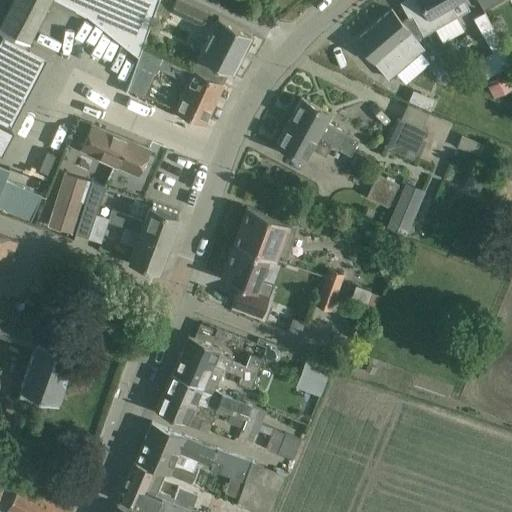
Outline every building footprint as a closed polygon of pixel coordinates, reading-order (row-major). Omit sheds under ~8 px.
[(0,153),(2,154),(53,56),(29,43),(51,0),(56,0),(85,15),(139,55),(158,0),(14,0),(1,26),(0,25),(0,153)] [(180,0),(158,0),(155,12),(166,17),(170,10),(200,25),(207,13),(180,0)] [(460,0),(419,0),(425,9),(414,15),(424,33),(458,14),(453,4),(460,0)] [(478,0),(485,12),(505,0),(478,0)] [(391,9),(355,40),(376,64),(389,79),(425,48),(415,36),(391,9)] [(502,43),(487,15),(476,21),(492,49),(502,43)] [(232,73),(252,34),(218,17),(192,70),(193,71),(193,70),(222,83),(228,71),(232,73)] [(82,52),(92,27),(82,23),(72,48),(82,52)] [(425,57),(411,70),(444,106),(458,94),(425,57)] [(485,89),(503,78),(494,64),(477,75),(485,89)] [(204,124),(223,84),(222,83),(193,70),(193,71),(175,110),(204,124)] [(141,101),(147,84),(134,79),(128,96),(141,101)] [(412,81),(395,108),(417,123),(435,96),(412,81)] [(288,122),(331,145),(350,155),(358,139),(327,123),(331,115),(301,98),(288,122)] [(426,130),(421,128),(397,117),(384,146),(413,159),(426,130)] [(150,148),(149,148),(92,122),(80,148),(138,174),(150,148)] [(331,145),(288,122),(276,144),(307,160),(313,149),(325,156),(331,145)] [(458,150),(455,160),(481,169),(484,159),(458,150)] [(388,204),(397,186),(398,184),(377,173),(366,196),(387,206),(388,204)] [(5,179),(0,191),(0,207),(31,220),(42,194),(5,179)] [(87,188),(63,181),(53,211),(77,219),(87,188)] [(88,238),(96,216),(105,186),(92,181),(78,225),(75,234),(88,238)] [(405,236),(424,192),(424,190),(404,182),(401,187),(394,207),(385,227),(405,236)] [(168,246),(176,225),(179,217),(149,206),(144,220),(112,209),(108,220),(108,222),(126,228),(125,230),(168,246)] [(284,262),(288,250),(294,234),(295,231),(294,228),(292,224),(289,222),(274,217),(247,206),(233,243),(268,257),(284,262)] [(101,242),(108,222),(108,220),(96,216),(88,238),(101,242)] [(158,271),(168,246),(125,230),(121,241),(134,247),(129,261),(158,271)] [(0,275),(4,277),(17,241),(0,234),(0,275)] [(260,280),(268,257),(233,243),(228,258),(221,277),(240,284),(232,304),(262,316),(270,294),(257,289),(260,280)] [(341,274),(327,269),(314,304),(328,310),(341,274)] [(2,305),(0,310),(0,334),(35,347),(21,385),(23,386),(18,399),(46,409),(51,396),(57,398),(73,353),(62,349),(66,338),(38,329),(41,319),(2,305)] [(293,319),(289,329),(300,333),(304,322),(293,319)] [(218,353),(220,348),(189,334),(182,351),(222,368),(241,376),(238,386),(251,390),(259,369),(262,359),(250,354),(246,365),(218,353)] [(213,390),(222,368),(182,351),(173,373),(213,390)] [(330,370),(308,361),(303,373),(314,377),(310,389),(321,393),(330,370)] [(205,407),(213,390),(173,373),(172,372),(164,390),(205,407)] [(216,411),(205,407),(164,390),(156,410),(208,431),(216,411)] [(222,394),(217,407),(246,417),(243,428),(257,433),(262,417),(303,432),(306,424),(266,409),(265,410),(251,405),(251,404),(222,394)] [(269,511),(286,473),(152,421),(145,438),(198,460),(211,470),(244,482),(236,503),(257,511),(269,511)] [(292,459),(300,440),(274,428),(266,448),(292,459)] [(195,467),(198,460),(145,438),(135,459),(191,483),(197,468),(195,467)] [(164,474),(135,461),(127,478),(126,481),(172,502),(173,498),(156,491),(164,474)] [(0,497),(8,502),(5,509),(11,511),(68,511),(70,510),(19,482),(18,484),(6,478),(5,481),(0,478),(0,497)] [(172,502),(126,481),(119,498),(149,511),(149,510),(154,511),(189,511),(190,510),(172,502)] [(173,498),(172,502),(190,510),(196,496),(178,488),(173,498)] [(137,511),(127,507),(117,503),(112,511),(137,511)]
